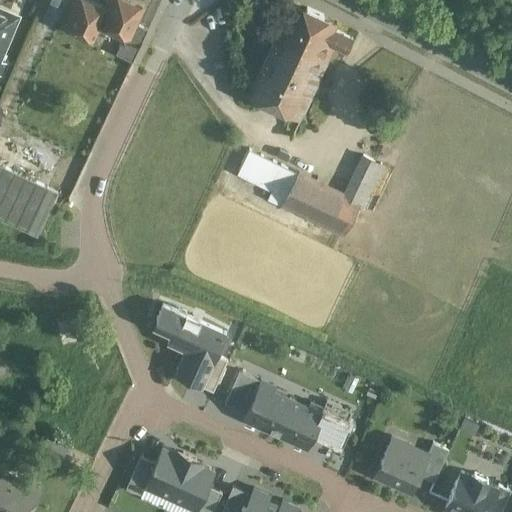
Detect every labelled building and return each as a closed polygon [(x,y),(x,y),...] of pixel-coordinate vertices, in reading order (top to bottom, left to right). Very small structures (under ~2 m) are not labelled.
[(109,0),(105,8),(88,0),(74,0),(63,24),(93,38),(100,23),(125,35),(128,37),(135,23),(142,7),(127,0),(109,0)] [(304,12),(290,6),(252,88),(296,109),(321,55),(327,58),(334,44),(346,50),(352,36),(334,28),(335,26),(321,20),(324,14),(307,6),(304,12)] [(0,74),(2,76),(7,64),(0,61),(0,56),(17,16),(0,8),(0,74)] [(135,23),(128,37),(125,35),(116,54),(132,62),(148,29),(135,23)] [(298,172),(249,148),(238,169),(287,194),(298,172)] [(363,154),(343,194),(358,201),(358,202),(362,204),(382,163),(363,154)] [(0,216),(40,233),(59,187),(0,163),(0,216)] [(343,194),(298,172),(287,194),(283,202),(343,231),(358,202),(358,201),(343,194)] [(174,373),(201,385),(227,330),(165,302),(154,325),(170,333),(165,343),(184,352),(174,373)] [(88,314),(73,318),(77,333),(92,330),(88,314)] [(266,431),(281,394),(263,387),(266,381),(229,366),(217,397),(237,405),(232,417),(266,431)] [(281,394),(266,431),(300,444),(306,428),(333,439),(345,409),(316,397),(314,402),(299,396),(297,400),(281,394)] [(12,432),(0,425),(0,457),(12,432)] [(196,509),(217,466),(151,435),(131,477),(196,509)] [(67,446),(46,436),(40,449),(60,459),(67,446)] [(429,459),(392,442),(376,477),(414,494),(422,475),(429,459)] [(436,444),(429,459),(422,475),(434,480),(447,449),(436,444)] [(24,511),(39,482),(0,463),(0,511),(24,511)] [(488,478),(474,472),(473,475),(461,470),(457,481),(456,480),(448,496),(449,497),(445,507),(456,511),(455,511),(486,511),(498,487),(497,486),(486,482),(488,478)] [(498,487),(486,511),(500,511),(511,489),(498,483),(497,486),(498,487)] [(270,495),(253,487),(245,504),(243,503),(238,511),(277,511),(278,511),(277,511),(277,504),(275,503),(268,499),(270,495)] [(298,506),(283,500),(278,511),(277,511),(298,511),(296,511),(298,506)]
